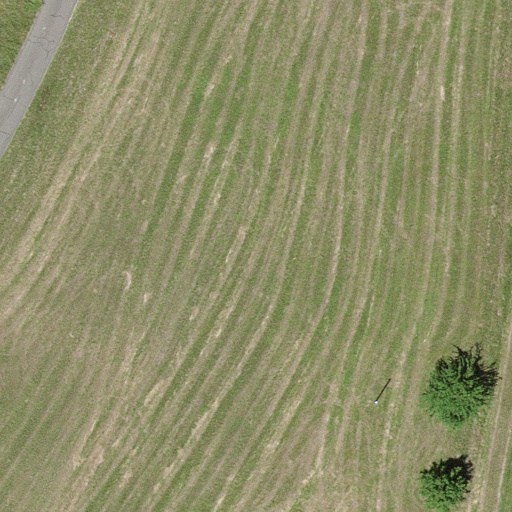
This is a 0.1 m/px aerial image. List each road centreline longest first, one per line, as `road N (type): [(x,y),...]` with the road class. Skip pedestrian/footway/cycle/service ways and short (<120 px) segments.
road 1 (track): [(511,331),(489,511)]
road 2 (unclassified): [(60,0),(0,124)]
